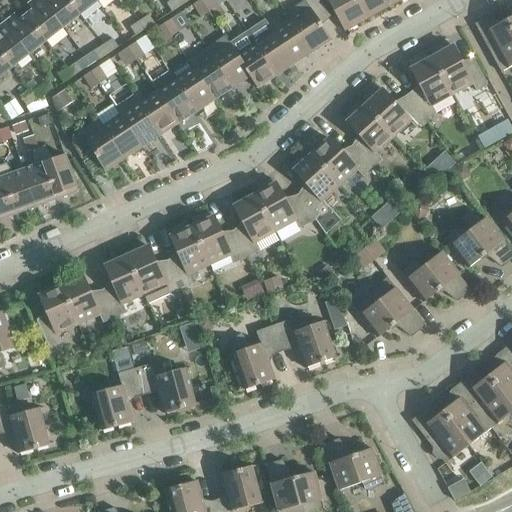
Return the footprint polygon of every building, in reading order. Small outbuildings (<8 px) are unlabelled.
[(32,10),(25,15),(45,41),(62,28),(40,0),(33,0),(27,5),(32,10)] [(40,0),(62,28),(79,15),(67,0),(40,0)] [(67,0),(79,15),(96,1),(95,0),(67,0)] [(171,12),(180,6),(176,0),(171,0),(165,4),(171,12)] [(200,17),(208,12),(200,0),(192,5),(200,17)] [(208,12),(216,7),(226,1),(225,0),(200,0),(208,12)] [(333,20),(319,0),(305,0),(285,14),(290,21),(290,20),(311,52),(330,40),(318,22),(329,16),(332,21),(333,20)] [(354,0),(326,0),(344,31),(355,25),(357,21),(364,17),(354,0)] [(354,0),(364,17),(372,13),(376,14),(387,8),(382,0),(354,0)] [(382,0),(387,8),(398,2),(398,0),(382,0)] [(14,15),(4,23),(28,54),(45,41),(25,15),(19,20),(14,15)] [(144,30),(154,23),(148,15),(139,21),(144,30)] [(171,37),(178,32),(170,20),(163,25),(171,37)] [(290,20),(290,21),(272,32),(293,64),(311,52),(290,20)] [(501,72),(511,65),(511,32),(506,21),(492,28),(487,20),(476,26),(474,22),(473,23),(500,72),(506,83),(507,82),(501,72)] [(135,36),(144,30),(139,21),(129,27),(135,36)] [(0,53),(11,68),(28,54),(4,23),(0,26),(0,53)] [(163,42),(171,37),(163,25),(155,30),(163,42)] [(224,37),(206,49),(231,88),(249,77),(249,76),(236,56),(237,56),(228,43),(220,30),(219,31),(224,37)] [(237,56),(236,56),(249,76),(249,77),(257,89),(275,76),(254,44),(246,32),(228,43),(237,56)] [(293,64),(272,32),(254,44),(275,76),(293,64)] [(108,53),(118,47),(112,39),(102,45),(108,53)] [(135,60),(143,55),(135,43),(127,48),(135,60)] [(487,86),(473,60),(462,66),(458,59),(460,59),(449,43),(431,49),(433,56),(431,58),(451,95),(472,84),(476,92),(487,86)] [(98,60),(108,53),(102,45),(93,51),(98,60)] [(128,65),(135,60),(127,48),(120,53),(128,65)] [(213,100),(231,88),(206,49),(187,61),(192,68),(213,100)] [(0,76),(11,68),(0,53),(0,76)] [(424,120),(435,114),(431,106),(451,95),(431,58),(410,69),(416,83),(417,82),(421,89),(407,96),(424,120)] [(72,77),(81,71),(76,62),(66,69),(72,77)] [(99,84),(106,79),(98,67),(91,72),(99,84)] [(192,68),(174,80),(195,112),(213,100),(192,68)] [(62,83),(72,77),(66,69),(57,75),(62,83)] [(91,89),(99,84),(91,72),(83,77),(91,89)] [(174,80),(156,92),(177,124),(195,112),(174,80)] [(39,86),(30,92),(36,101),(45,95),(39,86)] [(409,122),(416,128),(424,120),(407,96),(396,106),(391,101),(392,100),(378,87),(361,98),(365,104),(363,106),(392,137),(409,122)] [(36,101),(30,92),(21,99),(26,107),(36,101)] [(159,136),(177,124),(156,92),(139,103),(138,103),(159,136)] [(141,148),(159,136),(138,103),(139,103),(134,96),(115,109),(119,116),(120,115),(141,148)] [(372,168),(381,160),(375,153),(392,137),(363,106),(361,108),(355,103),(343,118),(355,133),(356,133),(361,138),(352,147),(372,168)] [(123,159),(141,148),(120,115),(119,116),(103,127),(102,127),(123,159)] [(103,127),(98,120),(68,140),(85,166),(86,166),(82,161),(93,154),(104,172),(123,159),(102,127),(103,127)] [(511,125),(510,120),(479,134),(485,145),(511,133),(511,125)] [(501,144),(507,153),(511,149),(511,138),(511,137),(501,144)] [(356,170),(362,177),(372,168),(352,147),(343,155),(338,149),(339,148),(328,138),(310,154),(339,186),(356,170)] [(44,146),(38,148),(55,196),(64,192),(65,196),(77,191),(64,155),(53,159),(44,146)] [(47,198),(55,196),(38,148),(31,150),(32,167),(23,170),(36,206),(49,202),(47,198)] [(307,187),(297,196),(315,220),(325,235),(340,221),(322,202),(339,186),(310,154),(308,156),(302,152),(290,167),(301,182),(302,182),(307,187)] [(6,163),(0,165),(0,171),(14,210),(21,208),(22,211),(36,206),(23,170),(13,174),(6,163)] [(459,184),(471,176),(463,165),(452,173),(459,184)] [(7,213),(14,210),(0,171),(0,219),(8,216),(7,213)] [(299,229),(315,220),(297,196),(286,202),(282,196),(283,195),(272,180),(254,186),(256,193),(254,195),(274,232),(295,221),(299,229)] [(254,243),(274,232),(254,195),(233,206),(239,220),(240,219),(244,226),(233,232),(246,258),(258,251),(254,243)] [(394,197),(373,215),(383,227),(404,209),(394,197)] [(408,208),(418,221),(429,212),(420,200),(408,208)] [(511,253),(480,212),(479,212),(484,219),(466,233),(460,227),(453,229),(445,239),(444,237),(443,238),(467,269),(480,258),(486,256),(501,268),(511,258),(511,253)] [(234,264),(246,258),(233,232),(222,237),(219,230),(220,229),(210,213),(191,218),(193,225),(191,227),(209,265),(230,256),(234,264)] [(511,213),(498,225),(498,226),(503,222),(511,233),(511,213)] [(180,288),(191,283),(187,275),(209,265),(191,227),(188,228),(184,221),(168,232),(174,250),(175,250),(179,257),(168,262),(180,288)] [(366,267),(385,250),(375,239),(356,257),(366,267)] [(147,303),(168,294),(180,288),(168,262),(156,267),(153,260),(154,259),(147,246),(125,256),(143,295),(147,303)] [(435,247),(440,253),(422,267),(416,262),(409,264),(401,274),(399,271),(399,272),(423,303),(436,293),(442,290),(457,302),(470,291),(435,246),(435,247)] [(109,280),(110,279),(113,286),(102,291),(114,318),(126,313),(122,305),(143,295),(125,256),(104,266),(109,280)] [(386,279),(373,290),(369,297),(363,299),(355,309),(354,307),(353,308),(377,338),(390,328),(396,326),(411,337),(424,327),(381,271),(380,271),(386,279)] [(102,323),(114,318),(102,291),(91,296),(88,289),(89,289),(82,276),(60,286),(78,325),(99,315),(102,323)] [(278,277),(263,283),(267,294),(282,288),(278,277)] [(60,286),(38,296),(43,310),(44,309),(48,316),(36,321),(48,348),(60,343),(56,334),(78,325),(60,286)] [(0,364),(2,364),(0,358),(0,352),(19,346),(18,345),(13,347),(1,314),(6,312),(6,310),(0,312),(0,364)] [(200,334),(210,330),(211,327),(208,317),(195,321),(200,334)] [(344,318),(331,323),(334,331),(346,326),(344,318)] [(272,326),(280,350),(296,345),(304,369),(340,356),(340,355),(334,357),(322,324),(328,322),(327,320),(292,333),(288,320),(272,326)] [(179,328),(182,337),(196,333),(193,323),(179,328)] [(265,356),(280,350),(272,326),(255,332),(259,344),(248,349),(245,340),(239,337),(227,344),(228,356),(225,357),(225,358),(231,356),(243,389),(237,391),(238,392),(274,380),(265,356)] [(114,350),(117,358),(122,361),(131,359),(127,346),(114,350)] [(500,367),(487,377),(511,408),(511,361),(504,351),(494,359),(500,367)] [(155,377),(151,364),(134,369),(141,393),(157,389),(163,414),(200,404),(200,403),(194,404),(185,370),(190,369),(190,368),(155,377)] [(125,398),(141,393),(134,369),(117,374),(121,386),(85,396),(86,397),(91,396),(101,430),(95,431),(95,433),(132,422),(125,398)] [(511,408),(487,377),(475,386),(469,379),(458,387),(491,428),(511,411),(511,408)] [(213,400),(219,398),(215,387),(209,389),(213,400)] [(458,387),(448,395),(454,402),(442,412),(468,446),(491,428),(458,387)] [(0,405),(0,432),(10,429),(17,454),(54,444),(53,443),(48,444),(38,410),(44,409),(44,407),(8,417),(5,404),(0,405)] [(468,446),(442,412),(429,422),(423,414),(413,422),(411,419),(410,420),(432,448),(432,454),(436,459),(441,460),(452,473),(453,473),(445,463),(468,446)] [(349,455),(339,439),(322,445),(342,499),(339,490),(361,483),(365,490),(372,490),(382,483),(383,486),(384,485),(378,467),(380,462),(378,456),(373,454),(371,449),(356,454),(349,455)] [(314,511),(322,507),(323,510),(324,510),(314,472),(298,477),(291,477),(282,460),(265,465),(277,511),(314,511)] [(226,500),(215,503),(216,511),(231,511),(261,503),(251,467),(220,475),(226,500)] [(454,501),(469,492),(462,480),(447,488),(454,501)] [(216,511),(215,503),(203,506),(196,482),(165,490),(171,511),(216,511)] [(413,511),(403,493),(402,493),(405,498),(391,505),(393,511),(413,511)]
